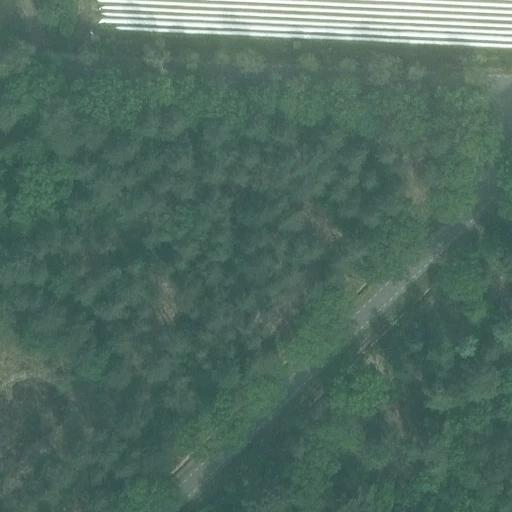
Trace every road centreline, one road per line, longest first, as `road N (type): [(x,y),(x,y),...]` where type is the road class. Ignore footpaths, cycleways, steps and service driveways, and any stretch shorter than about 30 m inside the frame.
road 1 (tertiary): [(168,511),(471,213),(496,159),(505,88)]
road 2 (tertiary): [(0,63),(505,88)]
